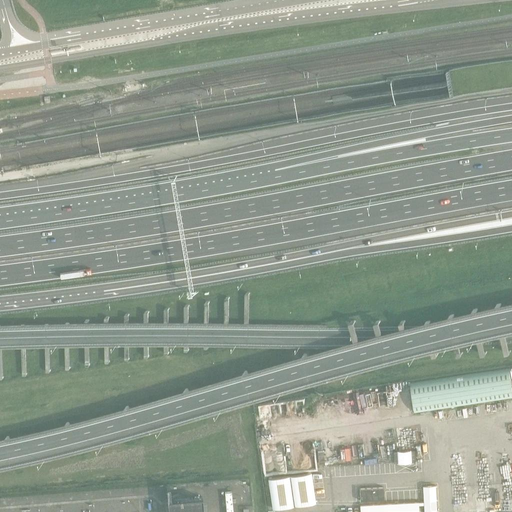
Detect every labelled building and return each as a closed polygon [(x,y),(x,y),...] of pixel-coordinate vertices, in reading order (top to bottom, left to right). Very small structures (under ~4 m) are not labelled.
[(396,103),(453,95),(453,96),(453,97),(511,89),(511,88),(454,96),(450,68),(511,59),(511,58),(449,67),(449,68),(449,69),(391,78),(387,78),(292,94),(194,111),(95,129),(16,144),(96,130),(194,112),(292,95),(391,79),(450,70),(450,75),(451,82),(352,97),(352,98),(451,83),(452,89),(453,94),(395,102),(296,119),(199,136),(100,153),(20,167),(20,168),(100,154),(199,137),(296,120),(396,103)] [(511,383),(510,366),(411,381),(415,410),(511,396),(511,383)] [(313,470),(291,473),(295,502),(317,499),(313,470)] [(290,473),(268,476),(272,505),(294,502),(290,473)] [(234,511),(233,489),(226,490),(227,511),(234,511)] [(381,491),(361,491),(362,511),(421,511),(421,500),(381,501),(381,491)] [(203,511),(202,497),(167,500),(168,511),(203,511)]
